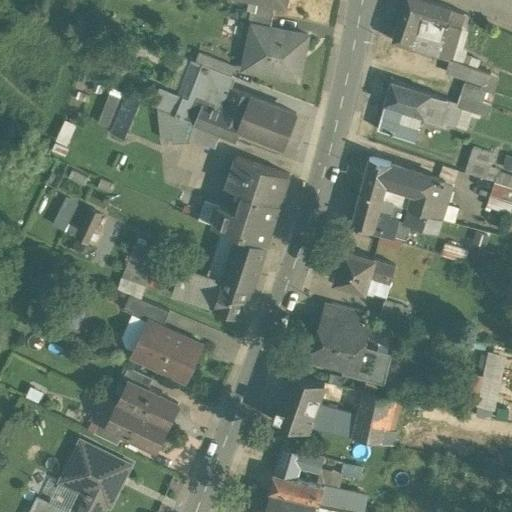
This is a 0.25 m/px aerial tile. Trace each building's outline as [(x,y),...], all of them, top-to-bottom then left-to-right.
[(275,4),(257,0),(255,11),(273,15),(275,4)] [(452,7),(428,0),(405,0),(398,24),(418,30),(419,30),(421,25),(424,17),(442,23),(452,7)] [(452,7),(442,23),(434,52),(450,57),(464,12),(452,7)] [(255,11),(250,10),(247,23),(252,24),(252,23),(271,27),(273,15),(255,11)] [(271,27),(252,23),(252,24),(248,41),(258,44),(253,70),(291,78),(296,51),(304,53),(308,35),(271,27)] [(418,30),(398,24),(394,38),(412,45),(418,30)] [(482,83),(486,73),(455,62),(451,72),(482,83)] [(219,84),(204,77),(198,91),(213,98),(219,84)] [(431,93),(391,80),(385,103),(421,115),(440,121),(446,98),(431,93)] [(486,90),(464,82),(460,93),(482,101),(486,90)] [(221,111),(203,104),(195,122),(220,132),(236,139),(240,129),(239,128),(252,97),(253,97),(253,96),(231,87),(221,111)] [(482,101),(460,93),(456,105),(463,108),(487,116),(491,104),(482,101)] [(140,100),(127,94),(111,132),(125,137),(140,100)] [(253,97),(252,97),(239,128),(240,129),(283,145),(296,113),(253,97)] [(203,104),(189,98),(186,104),(182,116),(194,121),(195,122),(203,104)] [(456,105),(446,98),(440,121),(457,126),(463,108),(456,105)] [(421,115),(385,103),(377,129),(414,141),(418,128),(418,127),(421,115)] [(170,112),(157,107),(160,137),(172,136),(170,112)] [(194,122),(170,112),(172,136),(172,142),(189,141),(189,138),(194,122)] [(195,122),(194,121),(194,122),(189,138),(215,147),(220,132),(195,122)] [(493,153),(474,146),(469,159),(490,165),(493,153)] [(511,156),(507,154),(503,169),(511,170),(511,156)] [(289,173),(236,156),(226,185),(243,191),(279,203),(289,173)] [(389,162),(370,157),(360,192),(381,198),(385,183),(413,192),(420,172),(389,162)] [(490,165),(469,159),(465,171),(495,181),(499,168),(490,165)] [(511,175),(499,171),(495,182),(511,187),(511,175)] [(443,180),(420,172),(413,192),(447,204),(452,187),(443,180)] [(511,204),(511,188),(495,182),(488,204),(509,213),(511,204)] [(413,192),(385,183),(381,198),(381,199),(394,203),(408,208),(413,192)] [(279,203),(243,191),(237,209),(219,203),(212,224),(237,232),(266,242),(279,203)] [(381,198),(360,192),(351,224),(381,232),(394,236),(399,221),(388,219),(376,215),(381,199),(381,198)] [(447,204),(413,192),(408,208),(442,219),(447,204)] [(55,224),(69,229),(80,200),(66,195),(55,224)] [(394,203),(381,199),(376,215),(388,219),(394,203)] [(408,208),(394,203),(388,219),(399,221),(402,222),(401,226),(408,229),(410,222),(409,222),(405,219),(408,208)] [(69,233),(100,244),(111,211),(91,204),(84,225),(73,221),(69,233)] [(442,219),(408,208),(405,219),(409,222),(410,222),(438,232),(442,219)] [(402,222),(399,221),(394,236),(402,238),(405,238),(408,229),(401,226),(402,222)] [(266,242),(237,232),(222,275),(251,284),(266,242)] [(394,236),(381,232),(378,242),(400,248),(402,238),(394,236)] [(468,248),(445,242),(441,255),(464,262),(468,248)] [(375,257),(343,247),(334,280),(346,284),(345,290),(355,293),(357,287),(365,290),(370,275),(374,258),(375,257)] [(154,260),(131,253),(127,265),(150,272),(154,260)] [(396,265),(374,258),(370,275),(391,282),(396,265)] [(150,272),(127,265),(123,277),(145,285),(150,272)] [(181,267),(172,293),(240,316),(251,284),(222,275),(220,280),(181,267)] [(501,272),(491,269),(487,282),(497,285),(501,272)] [(391,282),(370,275),(365,290),(386,296),(391,282)] [(169,310),(130,293),(124,309),(149,319),(150,317),(163,324),(169,310)] [(409,307),(384,300),(379,315),(405,322),(409,307)] [(360,310),(332,303),(328,317),(356,324),(360,310)] [(163,324),(150,317),(149,319),(132,353),(184,378),(201,342),(163,324)] [(328,317),(322,340),(318,339),(313,356),(345,365),(348,366),(352,349),(361,351),(367,327),(356,324),(328,317)] [(361,351),(352,349),(348,366),(345,365),(343,372),(384,383),(389,363),(359,355),(361,351)] [(477,406),(495,410),(507,356),(488,352),(477,406)] [(152,377),(128,366),(123,377),(131,381),(131,379),(147,387),(152,377)] [(325,381),(290,373),(280,401),(315,409),(325,381)] [(147,387),(131,379),(131,381),(120,403),(167,426),(178,402),(147,387)] [(389,397),(366,391),(355,436),(379,441),(382,427),(389,397)] [(406,401),(389,397),(382,427),(394,430),(398,412),(403,413),(406,401)] [(315,409),(280,401),(273,419),(308,427),(309,424),(315,409)] [(167,426),(120,403),(109,425),(109,426),(122,433),(156,449),(167,426)] [(109,425),(99,420),(93,432),(117,443),(122,433),(109,426),(109,425)] [(131,464),(80,438),(59,479),(86,493),(75,511),(102,511),(107,504),(110,505),(131,464)] [(304,451),(283,445),(280,459),(300,465),(304,451)] [(325,456),(304,451),(300,465),(322,470),(325,456)] [(300,465),(280,459),(276,473),(297,478),(300,465)] [(363,467),(342,462),(341,468),(339,475),(341,475),(359,480),(363,467)] [(321,470),(318,483),(325,485),(338,488),(341,475),(339,475),(321,470)] [(276,473),(274,472),(269,490),(272,491),(317,502),(320,503),(325,485),(318,483),(297,478),(276,473)] [(338,488),(325,485),(320,503),(330,505),(334,506),(338,488)] [(338,488),(334,506),(358,511),(363,511),(368,495),(338,488)] [(313,511),(317,502),(272,491),(266,511),(313,511)] [(68,511),(69,511),(37,494),(27,511),(68,511)] [(320,503),(317,502),(313,511),(327,511),(330,505),(320,503)]
